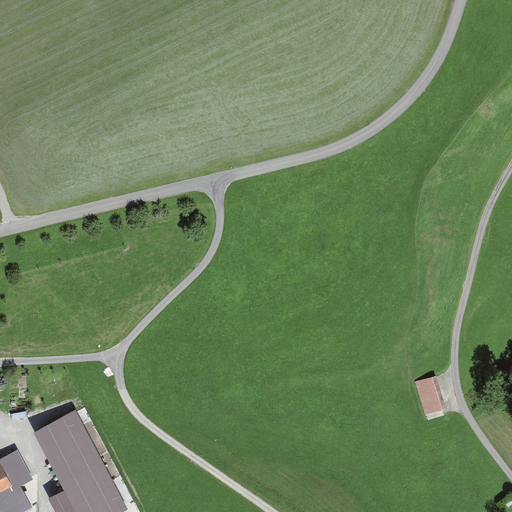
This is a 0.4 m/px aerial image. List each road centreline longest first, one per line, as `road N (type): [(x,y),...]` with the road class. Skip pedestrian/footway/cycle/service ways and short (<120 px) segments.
road 1 (unclassified): [(0,232),(316,156),(361,137),(434,66),(460,0)]
road 2 (track): [(214,181),(218,238),(203,267),(131,337),(116,360),(117,375),(144,422),(268,511)]
road 3 (track): [(511,164),(479,229),(455,336),(460,402),(511,475)]
